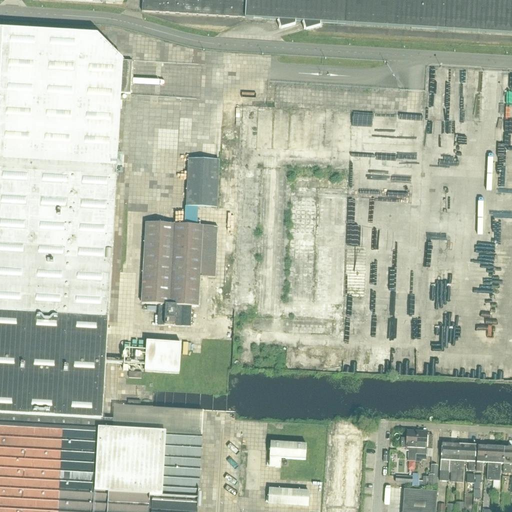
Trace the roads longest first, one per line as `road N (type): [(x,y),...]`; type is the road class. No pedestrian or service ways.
road 1 (unclassified): [(511,64),(215,46),(105,19),(0,12)]
road 2 (residential): [(375,511),(382,424),(511,432)]
